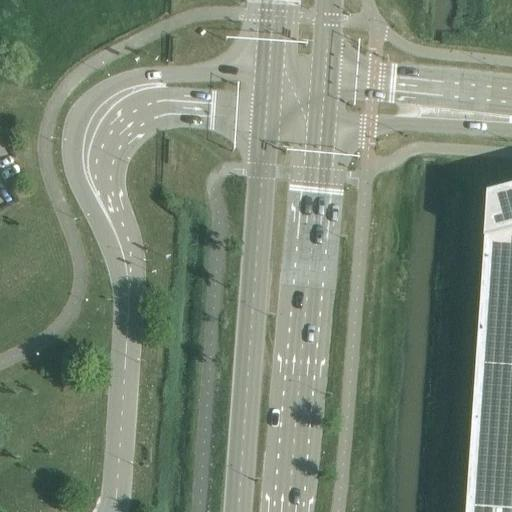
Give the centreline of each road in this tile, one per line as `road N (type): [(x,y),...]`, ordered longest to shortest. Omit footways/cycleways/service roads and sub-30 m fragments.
road 1 (unclassified): [(130,90),(97,115),(85,159),(128,289),(110,511)]
road 2 (secondary): [(265,111),(238,511)]
road 3 (secondary): [(288,511),(321,114)]
road 4 (unclassified): [(321,114),(511,130)]
road 5 (unclassified): [(511,97),(323,79)]
road 6 (unclassified): [(267,77),(160,75),(130,90)]
road 7 (unclassified): [(130,90),(155,104),(265,111)]
